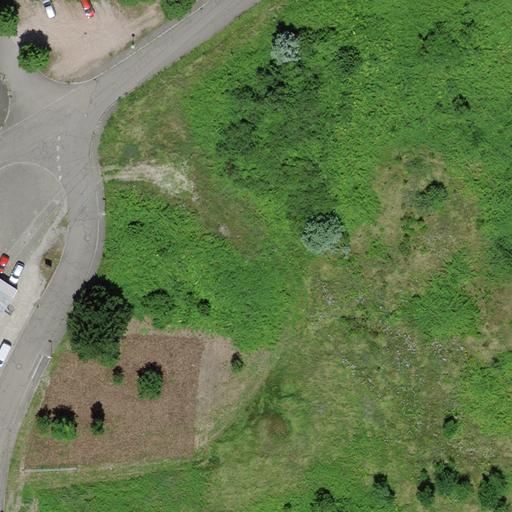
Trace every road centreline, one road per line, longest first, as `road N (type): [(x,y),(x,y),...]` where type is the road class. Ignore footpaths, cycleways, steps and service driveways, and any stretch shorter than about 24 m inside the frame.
road 1 (residential): [(76,135),(82,250),(0,401)]
road 2 (residential): [(232,0),(114,83),(76,135)]
